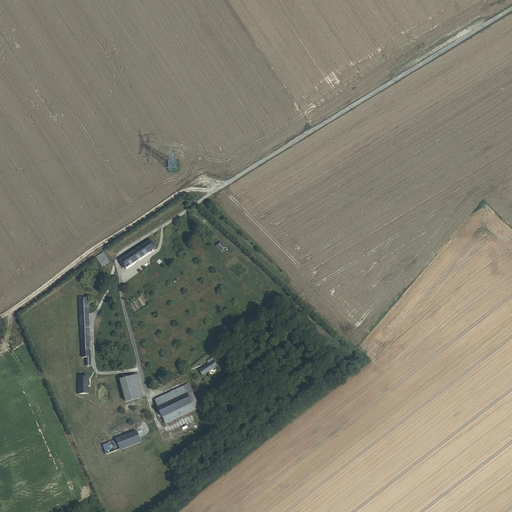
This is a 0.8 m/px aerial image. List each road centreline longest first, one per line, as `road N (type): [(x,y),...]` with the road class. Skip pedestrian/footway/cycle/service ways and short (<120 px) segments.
road 1 (track): [(511,8),(198,201)]
road 2 (track): [(8,313),(183,190),(217,189)]
road 3 (unknown): [(119,277),(91,321),(92,359),(107,371),(139,366)]
